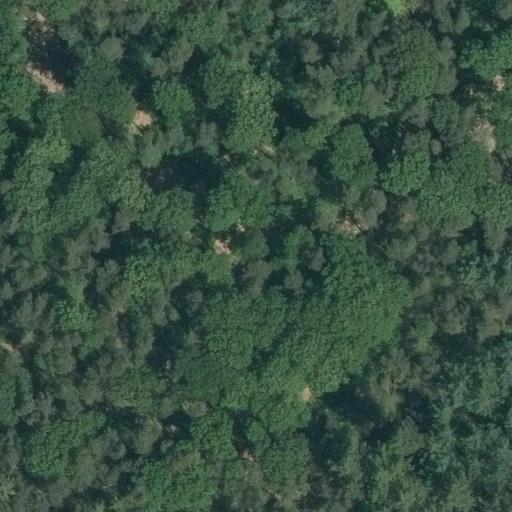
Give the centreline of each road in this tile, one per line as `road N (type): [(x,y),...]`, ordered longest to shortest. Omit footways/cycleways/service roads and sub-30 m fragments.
road 1 (track): [(389,218),(293,420),(240,480),(144,511)]
road 2 (track): [(395,0),(407,116),(389,218)]
road 3 (track): [(122,511),(65,480),(0,405)]
